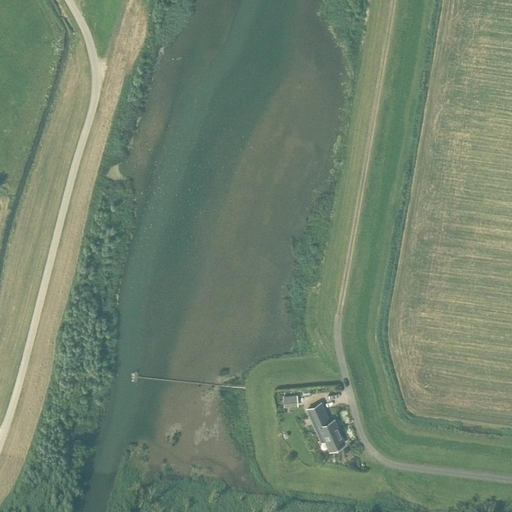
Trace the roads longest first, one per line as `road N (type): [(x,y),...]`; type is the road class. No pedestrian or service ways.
road 1 (unclassified): [(68,0),(86,35),(95,94),(0,440)]
road 2 (track): [(338,315),(393,0)]
road 3 (unclassified): [(511,480),(384,459),(370,447),(350,403),(338,315)]
